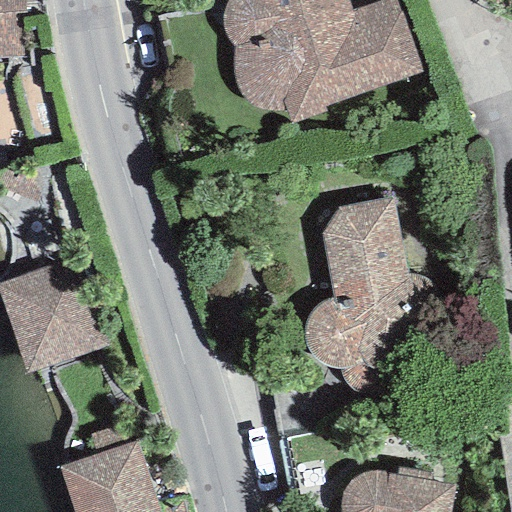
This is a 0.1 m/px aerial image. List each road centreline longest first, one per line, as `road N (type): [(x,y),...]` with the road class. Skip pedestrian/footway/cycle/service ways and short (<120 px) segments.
road 1 (secondary): [(82,0),(140,237),(223,511)]
road 2 (residential): [(459,0),(494,87),(511,232)]
